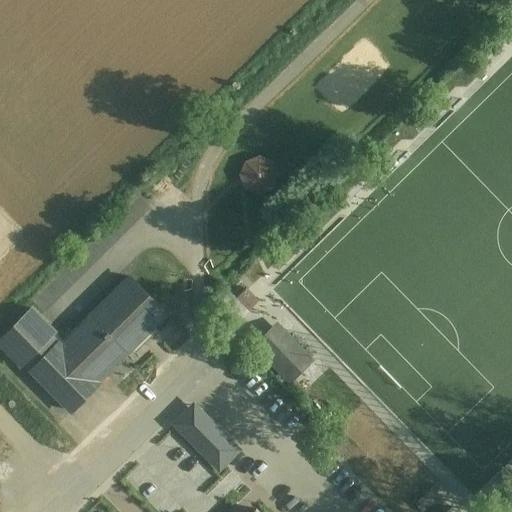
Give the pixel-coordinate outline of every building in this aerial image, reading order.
[(259,155),(245,161),(239,175),(245,188),(257,194),(272,189),(278,175),(272,161),(259,155)] [(92,317),(62,346),(97,381),(127,352),(128,353),(167,314),(131,277),(91,316),(92,317)] [(32,369),(58,344),(51,337),(55,332),(32,309),(0,339),(0,344),(21,366),(25,362),(32,369)] [(277,325),(257,345),(290,380),(311,360),(277,325)] [(32,369),(32,370),(72,411),(100,384),(97,381),(62,346),(59,343),(58,344),(32,369)] [(313,479),(327,500),(355,482),(341,461),(313,479)]
